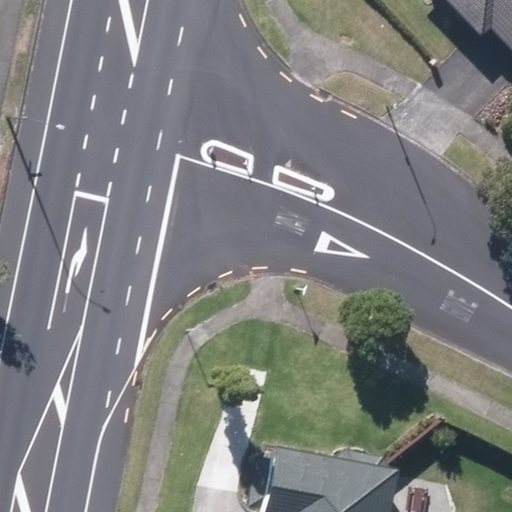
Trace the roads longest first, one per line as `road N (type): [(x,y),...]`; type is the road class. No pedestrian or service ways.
road 1 (residential): [(136,65),(276,119),(401,235)]
road 2 (secondary): [(36,511),(105,214)]
road 3 (residential): [(401,235),(167,225),(105,214)]
road 4 (secondary): [(105,214),(136,65)]
road 5 (residential): [(511,298),(401,235)]
